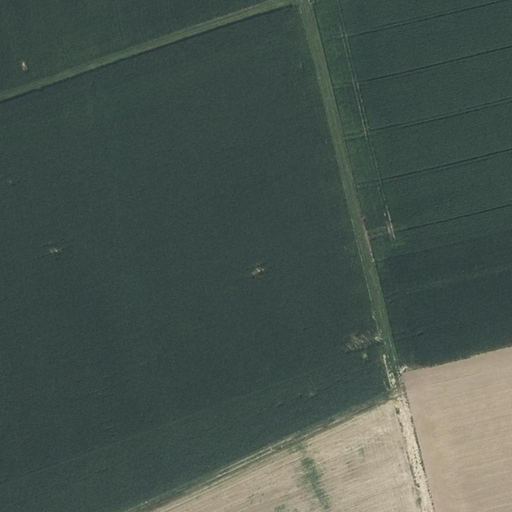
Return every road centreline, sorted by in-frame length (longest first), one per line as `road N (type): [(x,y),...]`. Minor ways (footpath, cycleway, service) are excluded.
road 1 (track): [(141,511),(399,391),(303,0)]
road 2 (track): [(0,99),(296,0)]
